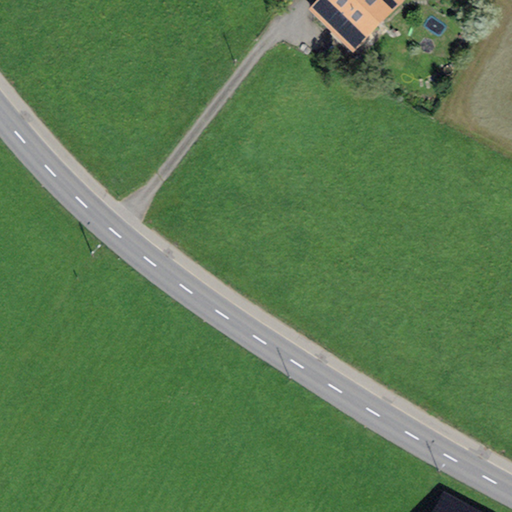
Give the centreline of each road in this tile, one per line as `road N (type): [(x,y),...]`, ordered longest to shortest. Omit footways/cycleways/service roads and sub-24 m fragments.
road 1 (secondary): [(0,104),(112,226),(207,302),(293,366),(511,490)]
road 2 (unknown): [(112,226),(286,0)]
